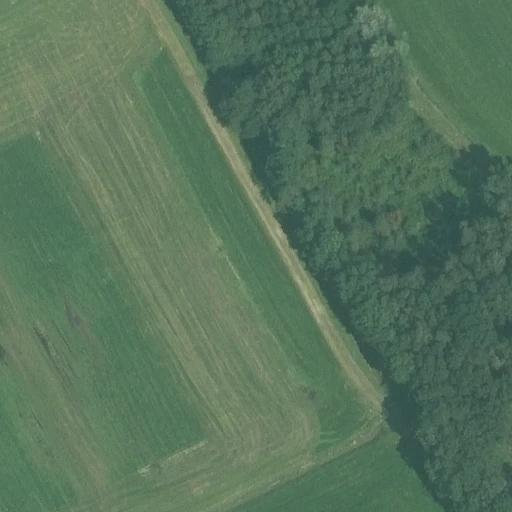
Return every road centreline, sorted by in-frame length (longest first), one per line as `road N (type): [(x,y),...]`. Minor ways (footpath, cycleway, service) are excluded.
road 1 (track): [(458,511),(401,415),(350,369),(144,0)]
road 2 (track): [(511,162),(405,47),(380,0)]
